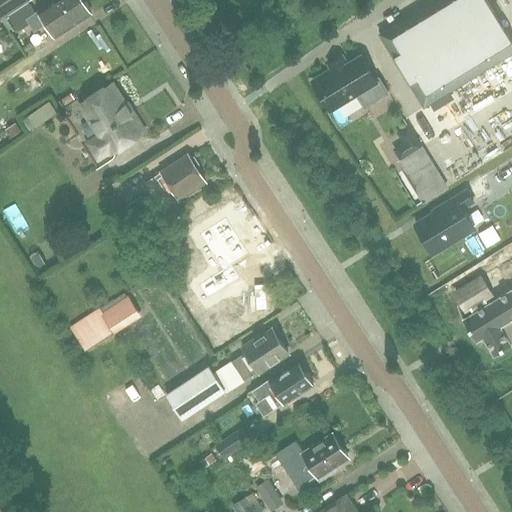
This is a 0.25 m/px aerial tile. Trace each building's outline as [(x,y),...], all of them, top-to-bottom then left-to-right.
[(13,10),(14,12),(29,3),(27,0),(0,0),(0,17),(0,18),(13,10)] [(36,13),(29,3),(14,12),(9,16),(19,31),(30,24),(34,30),(47,23),(56,37),(92,14),(82,0),(52,0),(38,9),(39,10),(36,13)] [(511,42),(485,0),(433,0),(378,34),(424,108),(460,166),(511,134),(511,42)] [(314,82),(331,109),(357,93),(365,106),(386,94),(378,81),(375,83),(360,59),(347,67),(342,59),(331,66),(334,70),(314,82)] [(97,161),(113,151),(143,131),(132,113),(130,114),(111,85),(81,104),(101,135),(86,144),(97,161)] [(57,114),(49,102),(27,118),(35,128),(57,114)] [(193,156),(190,155),(188,154),(145,182),(153,194),(143,200),(141,197),(125,207),(142,233),(158,223),(152,214),(162,208),(162,209),(206,181),(198,169),(199,165),(193,156)] [(439,211),(416,226),(433,253),(474,228),(462,209),(473,202),(466,191),(437,209),(439,211)] [(221,270),(198,285),(207,299),(241,278),(232,264),(250,254),(249,252),(248,253),(241,241),(237,235),(226,218),(227,218),(226,217),(198,234),(221,270)] [(479,279),(456,294),(465,309),(469,307),(473,314),(463,320),(477,342),(484,338),(496,356),(511,344),(511,289),(488,304),(484,298),(490,294),(479,279)] [(79,322),(83,328),(73,334),(85,351),(113,333),(114,335),(141,317),(128,296),(127,297),(124,293),(100,309),(102,313),(101,314),(102,316),(101,316),(97,310),(79,322)] [(246,353),(233,361),(244,379),(257,371),(258,372),(287,353),(274,332),(273,330),(261,338),(259,335),(242,347),(246,353)] [(269,379),(252,391),(259,402),(269,395),(277,408),(312,384),(298,364),(271,382),(269,379)] [(208,367),(166,395),(183,419),(224,392),(213,374),(208,367)] [(251,441),(243,427),(215,446),(224,459),(251,441)] [(333,435),(303,454),(295,442),(276,454),(298,489),(317,477),(319,481),(336,471),(334,468),(346,460),(341,452),(343,451),(333,435)] [(275,493),(267,481),(257,488),(264,500),(275,493)] [(231,506),(235,511),(256,511),(247,497),(231,506)] [(353,511),(345,499),(325,511),(353,511)]
